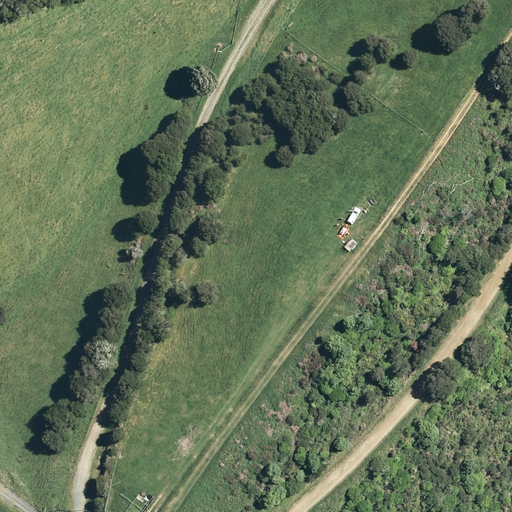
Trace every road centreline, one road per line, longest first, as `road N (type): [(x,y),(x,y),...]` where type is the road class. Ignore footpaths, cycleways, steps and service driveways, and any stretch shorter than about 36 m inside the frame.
road 1 (track): [(269,0),(204,117),(83,458),(78,511)]
road 2 (track): [(298,511),(444,358),(511,252)]
